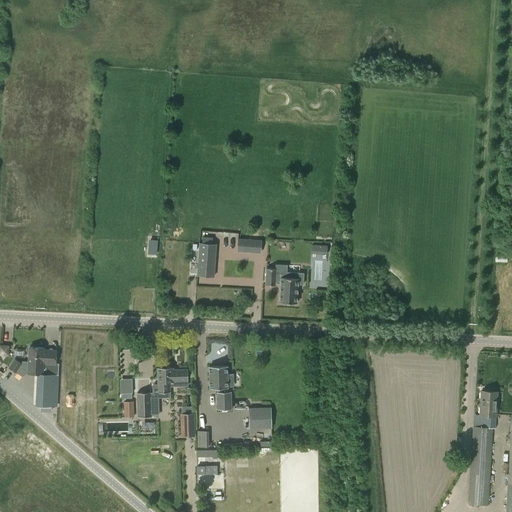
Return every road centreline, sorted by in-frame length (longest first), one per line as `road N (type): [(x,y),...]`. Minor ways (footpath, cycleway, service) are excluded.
road 1 (tertiary): [(511,342),(0,315)]
road 2 (unclassified): [(145,511),(0,387)]
